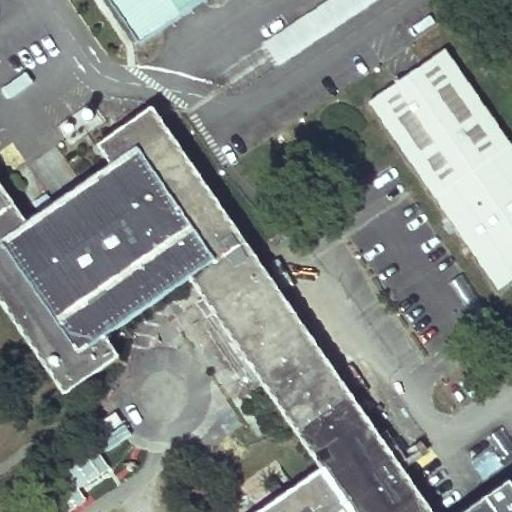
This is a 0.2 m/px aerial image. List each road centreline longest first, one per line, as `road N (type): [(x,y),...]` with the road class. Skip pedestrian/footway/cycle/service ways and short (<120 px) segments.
road 1 (unknown): [(410,0),(372,33),(234,108),(145,73)]
road 2 (unclassified): [(50,0),(115,94),(253,0)]
